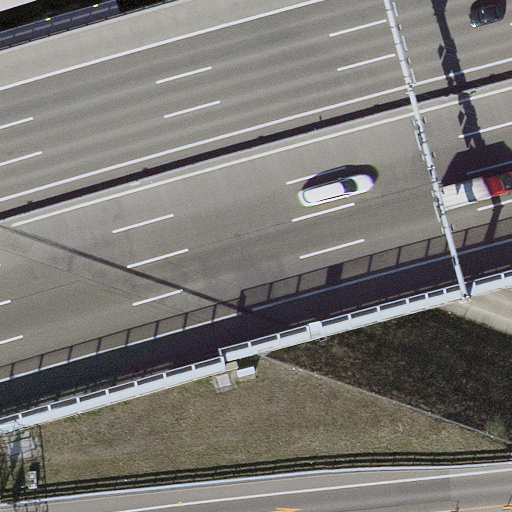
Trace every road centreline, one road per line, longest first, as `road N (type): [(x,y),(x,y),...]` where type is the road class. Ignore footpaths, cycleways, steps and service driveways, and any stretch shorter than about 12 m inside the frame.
road 1 (track): [(0,122),(511,303)]
road 2 (motorway): [(0,304),(511,162)]
road 3 (motorway): [(511,5),(0,145)]
road 4 (track): [(289,0),(511,80)]
